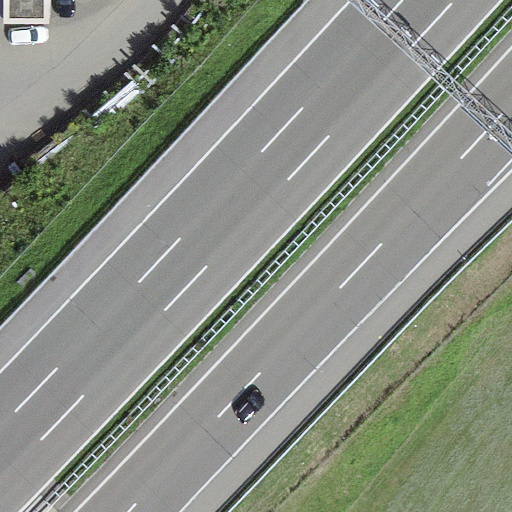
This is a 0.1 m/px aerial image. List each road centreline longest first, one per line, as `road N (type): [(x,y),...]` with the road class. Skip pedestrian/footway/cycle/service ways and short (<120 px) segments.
road 1 (motorway): [(429,0),(0,456)]
road 2 (motorway): [(131,511),(511,117)]
